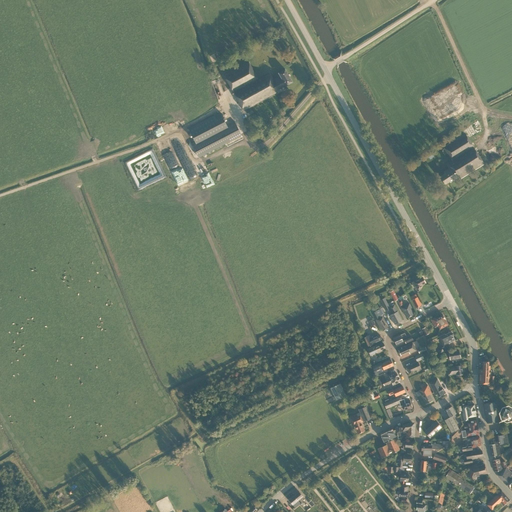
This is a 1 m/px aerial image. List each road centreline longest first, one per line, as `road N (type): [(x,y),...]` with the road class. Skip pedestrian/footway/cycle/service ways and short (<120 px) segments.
road 1 (secondary): [(451,301),(324,68)]
road 2 (unclassified): [(260,511),(308,472),(417,414)]
road 3 (residential): [(417,414),(388,336),(451,301)]
road 4 (track): [(492,140),(431,0)]
road 5 (unclassified): [(324,68),(431,0)]
road 6 (secondary): [(511,496),(489,469),(475,385)]
